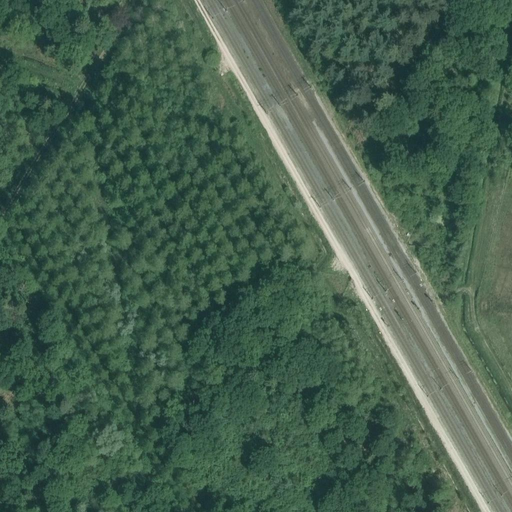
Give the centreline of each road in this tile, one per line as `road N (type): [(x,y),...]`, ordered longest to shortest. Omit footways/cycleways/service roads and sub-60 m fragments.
road 1 (track): [(463,511),(366,339),(334,314),(332,290),(308,270),(311,244),(173,0)]
road 2 (track): [(0,215),(115,34),(91,0)]
